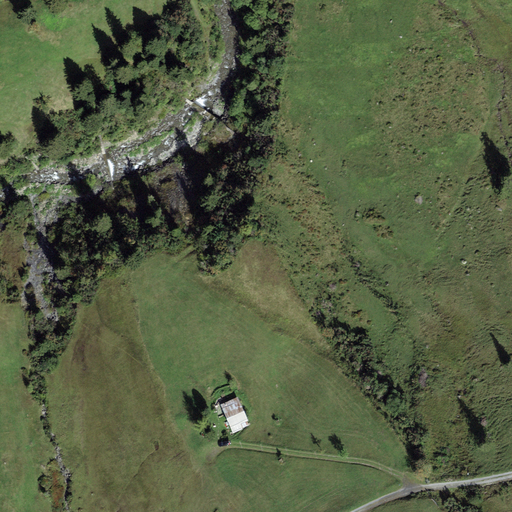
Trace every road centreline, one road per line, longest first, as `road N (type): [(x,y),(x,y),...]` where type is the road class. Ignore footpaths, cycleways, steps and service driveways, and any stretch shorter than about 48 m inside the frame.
road 1 (track): [(212,451),(374,463),(414,490)]
road 2 (track): [(511,475),(414,490),(366,511)]
